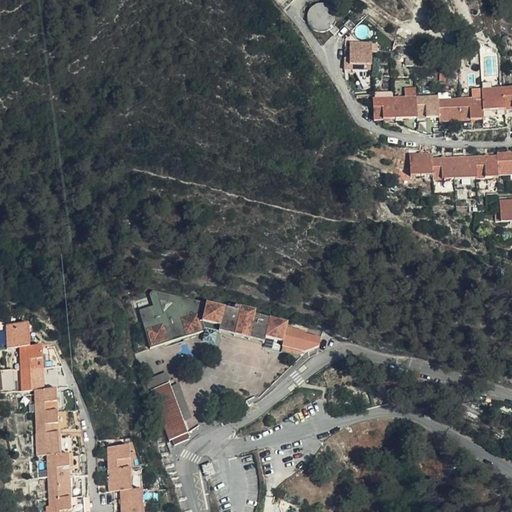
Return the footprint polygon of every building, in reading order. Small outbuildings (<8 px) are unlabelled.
[(333,35),(337,31),(333,27),(335,23),(336,19),(335,14),(332,9),(328,6),(323,5),(319,5),(314,7),(311,9),(309,13),(307,18),(307,22),(310,26),(313,29),(317,32),(322,33),(326,32),(329,31),(333,35)] [(352,32),(356,27),(349,21),(345,26),(352,32)] [(371,66),(371,45),(350,44),(349,65),(371,66)] [(438,98),(416,99),(395,99),(392,99),(375,100),(373,100),(373,121),(439,119),(439,122),(482,120),(482,112),(511,110),(511,89),(481,91),(482,99),(448,101),(438,101),(438,98)] [(438,92),(438,98),(438,101),(448,101),(448,91),(438,92)] [(511,174),(511,153),(496,154),(497,157),(432,160),(431,155),(409,157),(410,177),(432,176),(433,181),(498,178),(498,175),(511,174)] [(494,223),(510,223),(511,222),(511,201),(499,202),(499,209),(494,210),(494,223)] [(305,353),(319,347),(321,338),(305,335),(305,332),(286,327),(288,322),(153,289),(149,293),(152,305),(139,309),(150,348),(203,332),(204,328),(206,329),(217,332),(264,343),(265,338),(267,338),(281,342),(283,342),(282,347),(283,348),(305,353)] [(37,456),(47,455),(59,455),(56,390),(44,390),(43,375),(42,368),(42,357),(41,347),(29,347),(28,325),(7,326),(7,348),(20,348),(22,391),(35,390),(37,456)] [(217,332),(206,329),(203,341),(215,344),(217,332)] [(279,351),(281,342),(267,338),(265,348),(279,351)] [(301,356),(305,353),(283,348),(282,352),(301,356)] [(45,357),(42,357),(42,368),(52,367),(52,361),(45,361),(45,357)] [(44,390),(56,390),(55,371),(46,371),(46,375),(43,375),(44,390)] [(172,385),(179,404),(187,401),(180,382),(172,385)] [(151,389),(169,439),(187,432),(168,383),(151,389)] [(75,402),(72,391),(63,391),(67,411),(68,411),(77,411),(75,402)] [(68,411),(67,411),(59,411),(60,429),(69,429),(68,411)] [(195,427),(188,431),(190,436),(197,432),(195,427)] [(109,492),(113,492),(121,492),(121,511),(142,511),(142,491),(131,492),(129,448),(108,449),(109,492)] [(59,455),(47,455),(49,511),(71,511),(69,470),(68,455),(59,455)] [(211,463),(203,465),(205,476),(206,476),(212,474),(214,473),(211,463)] [(75,511),(89,511),(89,497),(75,498),(75,511)]
